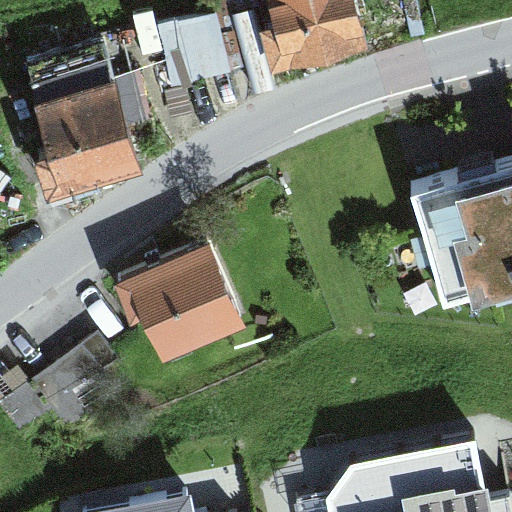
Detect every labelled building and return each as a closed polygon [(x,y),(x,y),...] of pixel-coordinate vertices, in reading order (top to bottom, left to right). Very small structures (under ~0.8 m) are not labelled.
[(362,0),(266,0),(283,65),(374,43),(362,0)] [(121,69),(37,94),(60,187),(145,163),(121,69)] [(511,154),(411,183),(446,311),(511,292),(511,154)] [(216,232),(130,271),(169,357),(255,318),(216,232)] [(77,360),(2,404),(21,438),(97,393),(77,360)] [(300,511),(511,511),(511,502),(510,490),(486,494),(477,441),(352,463),(333,490),(298,496),(300,511)] [(192,511),(187,486),(81,508),(81,511),(192,511)]
